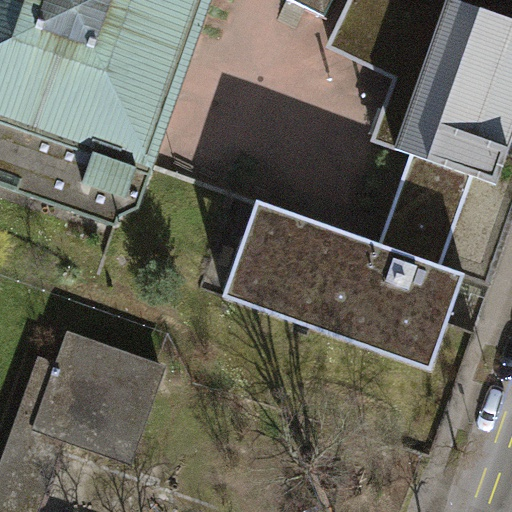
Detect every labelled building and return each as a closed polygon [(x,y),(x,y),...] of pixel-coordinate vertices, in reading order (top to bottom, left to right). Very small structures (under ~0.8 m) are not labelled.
[(207,0),(0,0),(0,176),(117,217),(120,207),(140,201),(186,61),(207,0)] [(331,0),(289,0),(323,16),(331,0)] [(348,0),(326,46),(393,77),(384,103),(371,142),(410,154),(472,175),(494,183),(511,133),(511,20),(453,0),(348,0)] [(472,175),(410,154),(381,241),(258,200),(225,296),(432,366),(464,271),(442,264),(472,175)] [(36,511),(63,436),(130,459),(162,368),(158,367),(70,336),(60,366),(40,359),(0,470),(0,511),(36,511)]
